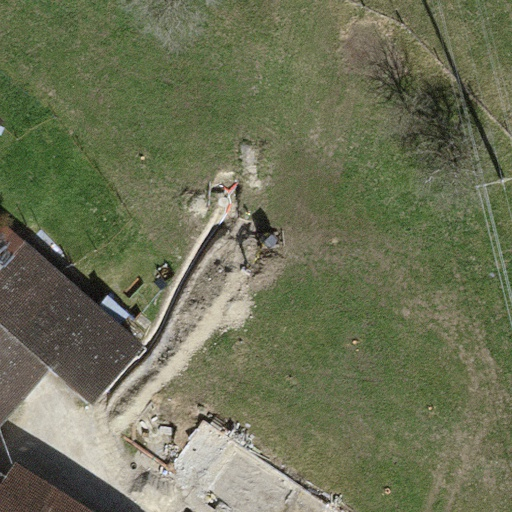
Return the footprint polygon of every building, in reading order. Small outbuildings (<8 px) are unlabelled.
[(0,327),(50,371),(90,407),(144,346),(0,219),(0,327)] [(0,363),(32,392),(41,381),(50,371),(0,327),(0,363)] [(0,427),(32,392),(0,363),(0,427)] [(360,511),(206,411),(156,486),(196,511),(360,511)] [(89,511),(15,462),(5,476),(0,483),(0,511),(89,511)]
